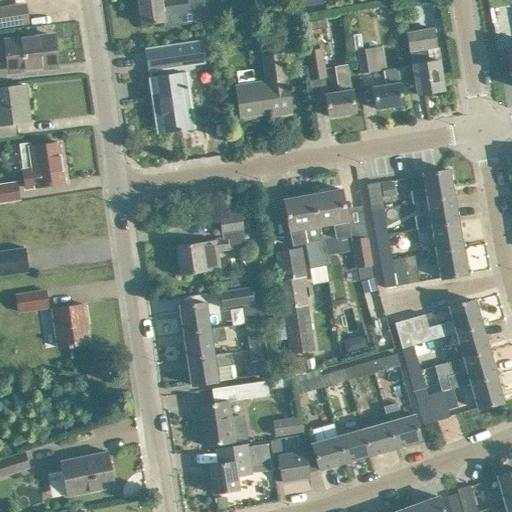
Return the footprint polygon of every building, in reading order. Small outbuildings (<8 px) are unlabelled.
[(205,19),(203,2),(206,1),(206,0),(189,0),(190,2),(189,3),(161,6),(160,0),(137,0),(142,25),(163,21),(164,27),(192,23),(191,21),(205,19)] [(0,26),(28,22),(25,4),(0,8),(0,26)] [(326,19),(301,23),(310,79),(327,77),(322,47),(313,48),(310,30),(327,27),(326,19)] [(298,47),(294,22),(277,25),(281,50),(298,47)] [(417,94),(418,94),(418,93),(428,91),(428,93),(443,90),(438,60),(427,62),(425,48),(436,47),(433,29),(407,33),(417,94)] [(7,66),(23,64),(23,69),(56,65),(53,36),(4,41),(7,66)] [(205,61),(202,41),(145,50),(149,70),(205,61)] [(399,42),(376,42),(377,65),(399,65),(399,42)] [(371,46),(358,48),(361,73),(375,71),(371,46)] [(240,117),(258,114),(269,112),(270,118),(273,117),(273,116),(291,113),(281,54),(262,57),(266,82),(236,87),(240,117)] [(355,112),(351,93),(347,63),(334,65),(338,92),(325,94),(328,117),(355,112)] [(386,85),(372,87),(376,109),(403,105),(399,85),(407,84),(404,67),(384,70),(386,85)] [(150,78),(153,98),(158,133),(177,130),(177,132),(181,131),(181,129),(193,128),(185,73),(150,78)] [(0,88),(0,125),(30,121),(25,85),(0,88)] [(66,182),(65,180),(62,159),(60,143),(31,147),(30,142),(19,144),(25,188),(46,185),(46,186),(49,185),(49,184),(66,182)] [(222,146),(215,148),(216,155),(224,154),(222,146)] [(412,203),(413,203),(427,200),(453,196),(449,170),(422,174),(425,189),(410,191),(412,203)] [(0,201),(19,199),(16,182),(0,184),(0,201)] [(371,210),(383,208),(378,182),(367,184),(371,210)] [(393,182),(380,184),(382,197),(395,195),(393,182)] [(320,240),(323,240),(349,236),(341,189),(312,195),(320,240)] [(323,240),(320,240),(312,195),(283,200),(292,246),(305,243),(312,284),(328,281),(325,265),(328,265),(323,240)] [(429,214),(414,216),(416,228),(431,226),(457,221),(453,196),(427,200),(429,214)] [(371,210),(376,235),(387,233),(383,208),(371,210)] [(217,251),(245,247),(243,233),(240,213),(219,216),(222,239),(176,246),(181,275),(220,269),(217,251)] [(462,247),(457,221),(431,226),(436,251),(462,247)] [(376,235),(380,261),(402,257),(402,256),(391,258),(387,233),(376,235)] [(480,238),(482,261),(499,260),(497,236),(480,238)] [(372,265),(367,238),(351,240),(356,268),(358,268),(369,266),(372,265)] [(0,250),(0,274),(28,271),(25,247),(0,250)] [(436,251),(441,278),(467,274),(462,247),(436,251)] [(277,280),(283,318),(287,338),(289,354),(315,350),(305,287),(308,286),(301,248),(275,253),(280,280),(277,280)] [(414,255),(402,257),(380,261),(385,288),(396,286),(396,285),(419,281),(414,255)] [(371,277),(369,266),(358,268),(360,280),(365,279),(371,278),(371,277)] [(374,278),(361,282),(364,294),(378,290),(374,278)] [(251,286),(220,291),(222,305),(222,308),(254,302),(251,286)] [(18,312),(47,308),(44,290),(16,294),(18,312)] [(242,305),(245,324),(258,322),(257,319),(267,317),(263,293),(254,295),(255,303),(242,305)] [(452,321),(428,328),(432,340),(456,333),(482,326),(474,300),(463,303),(463,301),(459,302),(460,304),(449,307),(452,321)] [(179,307),(183,334),(210,329),(209,328),(206,307),(206,302),(205,303),(199,304),(179,307)] [(90,342),(90,341),(84,304),(51,310),(57,347),(68,345),(68,347),(72,347),(72,345),(90,342)] [(397,322),(394,323),(402,348),(414,345),(432,340),(428,328),(425,314),(424,314),(397,322)] [(287,338),(283,318),(272,320),(275,340),(287,338)] [(245,324),(249,349),(261,348),(258,322),(245,324)] [(213,355),(213,354),(211,341),(226,339),(224,326),(209,328),(210,329),(183,334),(187,359),(213,355)] [(489,351),(482,326),(456,333),(463,358),(489,351)] [(421,370),(414,345),(402,348),(409,373),(421,370)] [(252,366),(253,375),(265,373),(261,348),(249,349),(252,366)] [(187,359),(191,385),(217,381),(217,380),(233,378),(231,365),(233,364),(231,351),(213,354),(213,355),(187,359)] [(466,370),(446,376),(450,388),(470,382),(470,383),(496,376),(489,351),(463,358),(466,370)] [(396,353),(370,360),(374,372),(400,365),(396,353)] [(374,372),(370,360),(345,367),(348,379),(374,372)] [(252,366),(244,368),(246,376),(253,375),(252,366)] [(319,375),(323,386),(331,384),(348,379),(345,367),(319,375)] [(428,395),(421,370),(409,373),(416,398),(428,395)] [(294,382),(294,383),(298,393),(323,386),(319,375),(294,382)] [(503,401),(496,376),(470,383),(477,409),(503,401)] [(235,385),(237,400),(269,396),(266,381),(235,385)] [(450,388),(428,395),(416,398),(423,424),(448,417),(445,407),(455,405),(450,388)] [(227,402),(217,403),(197,406),(203,445),(233,441),(233,440),(247,438),(244,413),(229,415),(227,402)] [(383,406),(387,422),(395,448),(420,441),(413,414),(401,418),(396,402),(383,406)] [(451,419),(458,434),(472,428),(465,413),(451,419)] [(294,416),(272,420),(275,436),(297,432),(297,431),(303,430),(301,416),(294,417),(294,416)] [(387,422),(376,425),(362,429),(370,455),(395,448),(387,422)] [(319,469),(344,462),(337,436),(333,423),(312,429),(315,442),(312,443),(319,469)] [(370,455),(362,429),(337,436),(344,462),(370,455)] [(270,440),(272,452),(280,450),(278,439),(270,440)] [(219,463),(209,465),(214,494),(238,490),(236,477),(251,475),(249,464),(269,461),(266,441),(246,444),(217,448),(219,463)] [(25,451),(0,459),(0,475),(30,466),(25,451)] [(66,496),(115,486),(108,452),(59,461),(66,496)] [(277,457),(278,461),(282,481),(309,476),(305,452),(277,457)] [(511,472),(497,477),(504,504),(511,501),(511,472)] [(464,511),(458,493),(448,496),(452,511),(464,511)] [(443,511),(438,496),(412,505),(414,511),(443,511)]
